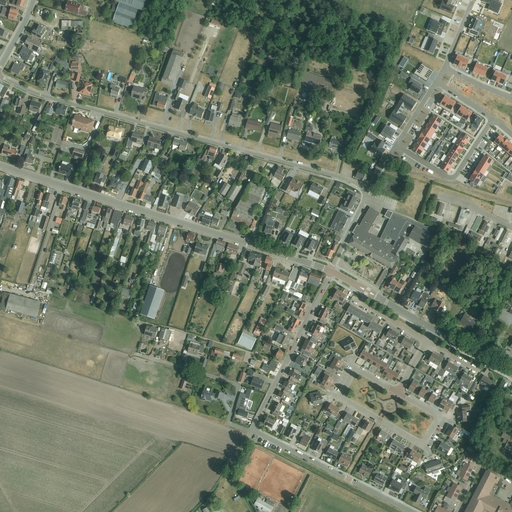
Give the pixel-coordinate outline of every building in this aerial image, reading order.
[(24,9),(26,2),(19,0),(14,0),(13,5),(24,9)] [(143,12),(146,0),(115,0),(115,2),(116,2),(112,11),(116,13),(113,22),(131,29),(138,10),(143,12)] [(443,2),(440,10),(450,14),(454,7),(450,5),(452,1),(450,0),(445,0),(444,3),(443,2)] [(481,0),(481,2),(490,5),(488,10),(493,12),(495,7),(499,9),(501,4),(498,3),(499,0),(481,0)] [(81,6),(68,2),(65,11),(78,15),(86,17),(88,13),(83,11),(85,7),(81,6)] [(3,7),(2,11),(17,15),(18,14),(19,14),(19,12),(19,11),(19,10),(11,8),(11,10),(3,7)] [(17,15),(2,11),(1,14),(6,16),(6,15),(9,16),(8,19),(16,21),(16,20),(17,20),(18,18),(17,17),(17,15)] [(470,25),(468,29),(470,30),(469,33),(477,37),(479,33),(476,32),(480,21),(473,18),(471,22),(470,25)] [(62,21),(62,27),(61,27),(61,30),(74,31),(74,34),(83,34),(83,22),(62,21)] [(431,25),(429,31),(436,34),(438,30),(442,32),(447,22),(443,21),(441,24),(436,22),(433,21),(431,25)] [(44,34),(46,30),(43,29),(44,28),(39,26),(36,32),(34,31),(32,35),(41,39),(43,35),(43,34),(44,34)] [(0,36),(6,39),(9,33),(0,29),(0,36)] [(429,39),(424,50),(433,54),(438,42),(433,40),(434,36),(429,34),(427,38),(429,39)] [(38,50),(41,44),(28,37),(25,43),(31,46),(30,49),(38,53),(39,50),(38,50)] [(90,40),(84,40),(83,44),(82,44),(82,50),(89,50),(90,40)] [(27,62),(27,60),(31,62),(34,56),(30,55),(32,52),(23,47),(19,55),(23,57),(22,59),(27,62)] [(173,50),(163,79),(173,82),(173,81),(183,54),(173,50)] [(455,53),(453,59),(456,60),(454,65),(459,67),(464,57),(455,53)] [(464,57),(459,67),(465,70),(467,64),(470,66),(473,60),(464,57)] [(21,71),(24,65),(20,63),(19,66),(15,64),(11,71),(18,75),(20,70),(21,71)] [(416,70),(414,74),(421,79),(426,82),(429,78),(433,71),(427,68),(421,64),(418,69),(420,70),(419,71),(416,70)] [(476,64),(473,73),(478,75),(482,67),(476,64)] [(482,67),(478,75),(484,78),(488,69),(482,67)] [(493,69),(491,74),(494,75),(491,81),(497,83),(502,72),(493,69)] [(37,81),(45,84),(49,73),(42,70),(37,81)] [(335,82),(302,71),(298,86),(302,87),(305,86),(308,88),(310,89),(324,94),(327,87),(333,89),(335,82)] [(502,72),(497,83),(503,85),(505,80),(508,81),(510,76),(502,72)] [(55,88),(65,90),(67,83),(58,80),(58,78),(55,78),(54,82),(57,83),(55,88)] [(411,79),(408,84),(412,86),(409,91),(413,93),(414,92),(416,93),(418,95),(418,94),(419,94),(421,91),(420,90),(422,89),(420,88),(421,85),(418,83),(411,79)] [(187,82),(182,80),(179,87),(184,90),(187,82)] [(79,93),(89,96),(92,85),(82,82),(79,93)] [(0,95),(2,97),(5,91),(7,92),(8,89),(3,86),(0,84),(0,95)] [(205,97),(211,99),(216,86),(210,84),(205,97)] [(145,97),(147,90),(144,89),(144,90),(134,87),(131,97),(141,100),(142,96),(145,97)] [(175,109),(183,112),(187,102),(179,99),(178,98),(180,93),(177,91),(174,100),(177,101),(178,101),(175,109)] [(155,98),(153,105),(157,107),(165,109),(168,98),(159,96),(160,94),(156,93),(154,98),(155,98)] [(398,103),(395,106),(402,111),(404,107),(410,111),(415,102),(405,96),(399,104),(398,103)] [(18,98),(18,99),(17,99),(15,106),(19,107),(17,113),(24,115),(26,108),(22,107),(24,101),(21,100),(21,99),(20,98),(19,97),(18,98)] [(439,100),(436,105),(444,110),(450,100),(445,97),(442,101),(439,100)] [(365,98),(362,109),(369,111),(372,100),(365,98)] [(3,99),(0,107),(0,111),(4,113),(9,101),(3,99)] [(450,100),(444,110),(452,115),(456,110),(455,110),(456,108),(454,106),(455,103),(450,100)] [(29,110),(39,113),(41,105),(31,103),(29,110)] [(56,113),(65,116),(67,108),(58,105),(56,113)] [(205,111),(193,106),(189,114),(194,116),(194,117),(197,118),(197,117),(201,119),(205,111)] [(395,106),(388,118),(401,126),(406,118),(400,114),(402,111),(395,106)] [(456,110),(452,115),(461,120),(467,110),(461,107),(458,112),(456,110)] [(208,110),(208,111),(205,120),(213,122),(215,114),(216,111),(211,110),(211,111),(208,110)] [(467,110),(461,120),(469,125),(472,120),(473,118),(470,117),(472,114),(467,110)] [(271,112),(265,124),(269,126),(273,116),(274,116),(275,113),(271,112)] [(34,122),(36,123),(32,131),(34,132),(38,124),(42,116),(39,114),(34,122)] [(229,125),(240,128),(243,116),(239,115),(238,118),(232,117),(229,125)] [(433,115),(430,121),(438,126),(442,120),(433,115)] [(73,123),(72,126),(73,126),(74,127),(75,128),(78,129),(79,129),(81,129),(82,129),(81,130),(91,133),(94,122),(75,116),(74,120),(73,120),(73,121),(72,121),(72,122),(73,123)] [(472,120),(469,125),(477,130),(483,121),(477,117),(474,122),(472,120)] [(301,133),(292,131),(289,130),(292,119),(289,118),(286,132),(289,133),(287,138),(299,141),(301,133)] [(249,130),(260,133),(262,125),(248,121),(246,130),(249,131),(249,130)] [(430,121),(426,127),(434,132),(438,126),(430,121)] [(271,124),(271,127),(268,136),(279,139),(282,127),(271,124)] [(386,125),(380,135),(387,139),(387,138),(392,141),(393,137),(396,131),(386,125)] [(107,136),(114,138),(115,136),(120,138),(122,130),(110,127),(107,136)] [(305,142),(319,146),(322,137),(312,134),(313,129),(307,127),(305,133),(307,133),(305,142)] [(426,127),(422,133),(431,138),(434,132),(426,127)] [(28,131),(28,133),(27,132),(24,139),(28,141),(32,133),(28,131)] [(129,138),(126,147),(131,148),(133,142),(141,145),(144,136),(133,133),(132,139),(129,138)] [(422,133),(419,139),(427,144),(431,138),(422,133)] [(462,133),(458,139),(466,144),(470,138),(462,133)] [(500,135),(494,143),(498,146),(504,139),(500,135)] [(149,138),(147,146),(155,149),(155,151),(155,152),(158,153),(158,152),(159,151),(158,151),(158,150),(162,151),(163,145),(160,144),(161,141),(149,138)] [(179,150),(185,152),(188,144),(178,141),(179,139),(175,138),(173,145),(179,147),(179,148),(179,150)] [(419,139),(415,145),(423,150),(427,144),(419,139)] [(458,139),(454,145),(463,150),(466,144),(458,139)] [(504,139),(498,146),(503,150),(508,142),(504,139)] [(374,144),(369,151),(381,158),(385,151),(381,148),(382,147),(383,147),(385,143),(379,140),(376,145),(374,144)] [(346,148),(348,142),(345,141),(345,144),(331,141),(329,149),(343,152),(344,147),(346,148)] [(511,145),(508,142),(503,150),(507,153),(511,146),(511,145)] [(4,145),(2,154),(16,159),(18,152),(10,149),(11,147),(4,145)] [(415,145),(411,151),(420,156),(423,150),(415,145)] [(454,145),(451,151),(459,156),(463,150),(454,145)] [(208,152),(207,156),(210,157),(209,159),(214,161),(217,149),(211,147),(210,148),(208,148),(207,151),(208,151),(208,152)] [(24,156),(27,157),(26,163),(33,165),(35,158),(30,157),(32,151),(26,149),(24,156)] [(73,155),(83,158),(85,153),(75,150),(73,155)] [(114,150),(111,156),(116,158),(119,152),(114,150)] [(205,158),(208,152),(206,150),(204,154),(203,153),(200,159),(204,161),(206,159),(205,158)] [(118,159),(124,162),(128,153),(123,151),(123,153),(121,152),(118,159)] [(451,151),(447,156),(455,162),(459,156),(451,151)] [(221,154),(216,164),(214,166),(221,170),(222,168),(223,168),(229,159),(221,154)] [(447,156),(443,162),(452,167),(455,162),(447,156)] [(485,156),(481,161),(489,166),(492,161),(485,156)] [(160,158),(157,163),(163,167),(166,162),(160,158)] [(141,171),(148,174),(154,163),(146,159),(141,171)] [(481,161),(478,166),(486,171),(489,166),(481,161)] [(443,162),(439,168),(448,174),(452,167),(443,162)] [(59,173),(67,175),(69,176),(72,166),(69,165),(68,166),(68,167),(61,164),(59,173)] [(286,175),(280,172),(282,169),(277,166),(276,170),(277,170),(274,177),(273,179),(276,181),(277,179),(282,182),(286,175)] [(478,166),(475,171),(484,176),(483,175),(486,171),(478,166)] [(242,187),(246,180),(244,178),(247,173),(244,171),(236,183),(235,183),(226,198),(233,202),(242,187)] [(475,171),(472,176),(481,181),(484,176),(475,171)] [(355,178),(365,183),(368,176),(359,172),(355,178)] [(98,173),(97,176),(94,183),(100,185),(101,182),(104,183),(107,177),(98,173)] [(472,176),(469,181),(477,186),(480,181),(481,181),(472,176)] [(117,179),(116,179),(113,178),(111,183),(110,186),(115,188),(114,190),(118,192),(122,182),(120,181),(121,180),(121,179),(120,178),(119,177),(118,177),(117,179)] [(5,191),(4,191),(2,197),(1,201),(5,202),(7,198),(10,199),(16,181),(9,179),(5,191)] [(227,179),(225,183),(219,193),(225,197),(234,183),(227,179)] [(289,180),(283,190),(289,194),(292,190),(299,194),(301,190),(302,190),(302,189),(304,185),(293,179),(292,181),(289,180)] [(22,183),(17,181),(12,199),(15,199),(16,195),(18,196),(22,183)] [(139,191),(143,183),(139,181),(135,190),(132,188),(129,196),(135,198),(138,191),(139,191)] [(234,211),(231,220),(246,226),(245,228),(253,231),(257,222),(253,220),(254,217),(253,217),(261,199),(265,190),(254,185),(255,183),(251,181),(250,184),(245,192),(246,193),(234,211)] [(145,182),(138,199),(142,201),(143,200),(147,202),(149,197),(145,196),(145,194),(149,184),(145,182)] [(317,185),(313,183),(309,190),(320,196),(324,189),(320,187),(320,186),(317,184),(317,185)] [(171,198),(167,197),(168,194),(166,194),(167,191),(164,190),(165,185),(163,185),(162,188),(161,188),(160,192),(158,198),(160,199),(158,206),(167,209),(171,198)] [(344,200),(355,205),(358,199),(355,197),(356,195),(348,191),(344,200)] [(183,202),(187,203),(188,201),(189,197),(177,192),(172,206),(180,209),(183,202)] [(38,200),(36,207),(32,216),(31,216),(30,221),(34,223),(39,210),(39,208),(42,201),(41,201),(43,194),(39,193),(36,200),(38,200)] [(71,208),(79,211),(82,202),(74,199),(71,208)] [(339,209),(348,212),(349,210),(352,211),(355,205),(344,200),(339,209)] [(188,201),(187,203),(185,205),(187,207),(185,210),(188,212),(187,213),(190,215),(191,214),(195,217),(200,208),(188,201)] [(16,212),(21,214),(24,204),(19,202),(16,212)] [(84,224),(85,222),(90,204),(86,203),(84,210),(85,210),(82,219),(81,219),(80,223),(84,224)] [(437,216),(441,217),(445,206),(440,204),(437,216)] [(91,215),(88,214),(85,222),(95,225),(98,217),(95,216),(95,214),(99,215),(101,209),(93,207),(91,215)] [(359,227),(357,225),(352,233),(354,234),(349,244),(392,269),(396,262),(396,263),(399,257),(401,254),(410,239),(427,249),(436,235),(436,234),(438,231),(428,227),(427,228),(392,214),(393,213),(388,211),(384,216),(384,217),(389,220),(381,237),(385,239),(386,237),(395,242),(393,246),(383,242),(384,241),(368,233),(379,214),(380,214),(374,211),(375,210),(369,207),(367,211),(368,212),(359,227)] [(102,221),(106,222),(104,228),(106,228),(110,215),(111,215),(112,211),(105,208),(102,217),(103,217),(102,221)] [(63,219),(69,221),(72,212),(67,210),(63,219)] [(462,210),(458,224),(462,226),(464,218),(468,219),(469,215),(465,214),(466,211),(462,210)] [(198,218),(203,220),(202,223),(209,225),(213,215),(209,214),(210,214),(201,211),(200,215),(199,215),(198,218)] [(338,211),(330,228),(340,233),(341,229),(343,230),(344,226),(346,223),(348,219),(345,217),(346,215),(338,211)] [(109,231),(110,228),(113,229),(113,230),(117,232),(119,226),(118,226),(119,222),(120,222),(122,218),(123,214),(116,212),(116,214),(114,213),(111,224),(110,225),(108,224),(106,230),(109,231)] [(211,224),(217,226),(221,216),(216,214),(213,218),(211,224)] [(128,225),(131,227),(134,218),(130,217),(131,216),(126,215),(123,225),(127,226),(128,225)] [(266,221),(265,225),(267,226),(264,233),(271,235),(273,230),(274,230),(275,226),(274,226),(275,221),(271,220),(272,217),(268,216),(266,221)] [(471,230),(476,232),(483,218),(478,216),(471,230)] [(45,217),(41,229),(45,231),(49,219),(45,217)] [(135,231),(134,233),(134,235),(140,237),(145,221),(139,219),(137,226),(137,227),(138,228),(137,231),(135,231)] [(486,221),(481,230),(487,232),(490,227),(487,226),(489,223),(486,221)] [(154,231),(156,224),(149,222),(148,226),(147,226),(146,230),(151,232),(149,238),(146,237),(144,242),(143,242),(142,245),(149,247),(150,244),(149,244),(150,242),(153,235),(153,234),(154,231)] [(158,234),(157,236),(161,238),(161,237),(164,238),(167,227),(160,225),(158,234)] [(497,237),(495,239),(498,241),(504,229),(501,228),(499,231),(496,230),(494,235),(497,237)] [(110,254),(114,255),(120,236),(122,230),(118,229),(110,254)] [(284,239),(282,242),(288,245),(294,234),(285,230),(281,238),(284,239)] [(506,244),(511,232),(507,230),(502,242),(506,244)] [(480,242),(482,237),(477,235),(472,232),(470,234),(472,235),(471,237),(480,242)] [(193,241),(195,236),(188,234),(185,242),(191,244),(191,246),(193,246),(194,241),(193,241)] [(298,234),(293,245),(299,248),(301,245),(303,247),(307,239),(298,234)] [(146,253),(144,257),(148,258),(150,253),(153,254),(154,253),(159,254),(164,239),(158,237),(156,236),(153,235),(150,242),(151,242),(148,250),(147,250),(146,253)] [(335,253),(339,242),(340,243),(341,239),(337,237),(335,241),(336,241),(331,251),(329,250),(326,257),(331,259),(334,252),(335,253)] [(319,242),(310,238),(305,248),(311,252),(312,249),(315,250),(319,242)] [(226,244),(216,240),(210,256),(213,257),(215,252),(216,252),(217,250),(223,252),(226,244)] [(194,253),(200,254),(206,256),(208,247),(197,244),(194,253)] [(239,248),(236,247),(229,245),(227,251),(233,254),(233,255),(236,256),(239,248)] [(248,261),(252,262),(251,265),(257,266),(258,263),(260,264),(262,256),(250,253),(248,261)] [(266,270),(270,272),(272,267),(271,266),(273,260),(266,259),(264,265),(265,265),(264,266),(267,266),(266,270)] [(170,260),(166,271),(170,272),(174,261),(170,260)] [(238,273),(243,275),(247,265),(242,264),(238,273)] [(390,274),(394,276),(398,269),(395,266),(390,274)] [(298,279),(306,282),(310,271),(302,268),(299,276),(300,276),(298,279)] [(285,283),(286,283),(289,275),(284,273),(275,270),(273,278),(272,281),(280,283),(279,285),(284,286),(285,283)] [(307,283),(319,287),(320,283),(322,277),(311,273),(307,283)] [(388,288),(393,291),(398,283),(394,281),(396,280),(392,278),(389,282),(391,283),(388,288)] [(398,283),(393,291),(399,294),(401,289),(403,290),(404,287),(409,290),(414,282),(409,279),(407,283),(403,281),(401,285),(398,283)] [(436,288),(440,291),(445,282),(441,280),(436,288)] [(261,294),(265,297),(270,287),(265,285),(261,294)] [(150,286),(140,315),(154,320),(164,291),(150,286)] [(121,295),(130,298),(132,292),(123,289),(121,295)] [(332,293),(329,299),(332,300),(333,298),(337,301),(342,293),(337,291),(335,294),(332,293)] [(414,293),(411,299),(418,302),(420,303),(418,306),(423,309),(431,296),(423,292),(421,297),(414,293)] [(6,310),(12,311),(36,318),(37,316),(40,317),(42,310),(39,309),(41,303),(6,293),(1,310),(6,312),(6,310)] [(342,293),(337,301),(342,304),(341,306),(344,307),(347,301),(344,300),(346,296),(342,293)] [(443,301),(442,303),(439,301),(438,302),(435,300),(431,308),(434,310),(441,314),(447,303),(443,301)] [(298,309),(297,309),(304,312),(307,306),(298,301),(295,307),(298,309)] [(347,312),(352,315),(356,309),(350,305),(347,312)] [(304,312),(297,309),(296,312),(288,308),(286,312),(293,315),(301,318),(304,312)] [(322,309),(320,313),(327,317),(328,314),(330,315),(333,311),(326,308),(325,310),(322,309)] [(352,315),(358,318),(362,312),(356,309),(352,315)] [(358,318),(364,322),(368,315),(362,312),(358,318)] [(327,317),(320,313),(317,318),(321,319),(319,322),(325,325),(328,320),(326,319),(327,317)] [(364,322),(370,325),(372,322),(373,319),(368,315),(364,322)] [(460,324),(471,331),(476,323),(469,319),(470,318),(465,315),(460,324)] [(293,318),(290,324),(297,327),(300,321),(293,318)] [(261,319),(254,335),(259,338),(267,322),(261,319)] [(368,328),(374,331),(377,325),(372,322),(370,325),(368,328)] [(319,332),(322,333),(324,329),(326,330),(327,327),(319,323),(318,325),(314,324),(312,329),(319,332)] [(297,327),(290,324),(287,331),(293,334),(297,327)] [(377,325),(374,331),(379,335),(383,328),(377,325)] [(144,335),(155,338),(158,329),(147,326),(144,335)] [(169,329),(169,330),(162,328),(159,338),(168,341),(170,334),(172,335),(174,330),(169,329)] [(312,329),(310,333),(313,335),(312,337),(317,340),(318,338),(320,338),(322,334),(319,332),(312,329)] [(387,338),(390,340),(394,332),(389,329),(387,333),(385,332),(380,340),(383,341),(384,340),(386,341),(387,338)] [(388,344),(395,348),(399,340),(397,339),(399,335),(394,332),(390,340),(388,344)] [(243,333),(238,344),(251,350),(257,339),(243,333)] [(278,343),(278,344),(286,347),(288,342),(289,343),(291,339),(282,335),(280,334),(276,342),(278,343)] [(306,340),(304,345),(311,348),(314,344),(316,345),(317,341),(311,338),(310,341),(306,340)] [(403,346),(405,348),(409,341),(404,338),(403,340),(401,339),(400,340),(399,340),(395,348),(398,350),(399,348),(401,349),(403,346)] [(342,344),(346,352),(352,348),(353,350),(357,348),(352,339),(342,344)] [(409,341),(405,348),(408,349),(407,351),(414,355),(417,349),(412,346),(414,343),(409,341)] [(190,345),(188,352),(194,354),(193,354),(198,356),(199,352),(203,353),(205,346),(201,345),(193,343),(193,345),(190,345)] [(311,348),(304,345),(302,349),(305,351),(303,354),(309,357),(311,354),(312,355),(315,350),(311,348)] [(275,357),(280,360),(284,354),(281,353),(281,351),(273,347),(272,350),(278,353),(275,357)] [(225,357),(228,358),(227,365),(229,366),(231,357),(229,357),(230,353),(223,351),(213,348),(211,356),(213,357),(214,353),(226,356),(225,357)] [(359,358),(365,362),(369,355),(365,352),(366,350),(364,349),(363,351),(359,358)] [(295,363),(302,367),(304,361),(306,362),(309,358),(301,354),(299,357),(298,356),(295,363)] [(330,362),(332,363),(340,368),(343,363),(341,362),(342,359),(333,354),(329,361),(330,362)] [(428,365),(432,367),(438,357),(433,354),(431,357),(428,356),(424,362),(429,364),(428,365)] [(365,362),(371,365),(377,356),(375,355),(374,357),(369,355),(365,362)] [(371,365),(377,369),(381,362),(377,359),(378,357),(377,356),(371,365)] [(434,373),(437,376),(444,365),(441,363),(443,360),(438,357),(432,367),(436,370),(434,373)] [(271,361),(269,366),(264,364),(261,369),(269,373),(270,371),(274,373),(278,365),(271,361)] [(340,368),(332,363),(330,362),(326,370),(334,374),(335,371),(337,372),(340,368)] [(377,369),(383,372),(384,373),(388,366),(389,363),(387,362),(386,364),(381,362),(377,369)] [(446,372),(449,374),(453,366),(448,363),(446,366),(444,365),(437,376),(442,378),(446,372)] [(386,379),(388,380),(393,372),(389,369),(390,367),(388,366),(384,373),(383,372),(382,375),(387,378),(386,379)] [(453,366),(449,374),(447,377),(455,382),(460,374),(457,372),(459,369),(453,366)] [(291,371),(288,376),(299,381),(301,376),(299,375),(301,372),(294,369),(293,372),(291,371)] [(324,377),(323,380),(330,384),(333,379),(331,378),(333,376),(325,371),(322,376),(324,377)] [(393,372),(388,380),(390,381),(391,380),(395,382),(399,375),(400,373),(399,372),(397,374),(393,372)] [(460,375),(455,383),(458,385),(462,387),(463,386),(468,377),(464,374),(462,377),(460,375)] [(492,383),(486,379),(486,378),(483,376),(479,384),(485,388),(483,390),(487,392),(488,389),(488,390),(492,383)] [(473,379),(468,377),(463,386),(467,389),(466,390),(469,391),(473,383),(471,382),(473,379)] [(262,390),(264,382),(254,378),(251,386),(255,387),(254,388),(254,389),(255,391),(257,391),(258,391),(259,390),(259,389),(262,390)] [(283,386),(291,390),(293,385),(294,386),(295,383),(289,380),(288,383),(286,381),(283,386)] [(330,384),(323,380),(320,385),(318,383),(316,386),(324,391),(326,388),(328,389),(330,384)] [(414,380),(408,390),(413,393),(415,390),(417,391),(421,385),(418,384),(419,382),(414,380)] [(418,396),(423,399),(424,396),(427,397),(431,390),(429,388),(427,391),(422,389),(418,396)] [(222,399),(224,394),(217,392),(216,395),(205,390),(202,397),(203,398),(202,400),(205,401),(205,400),(206,400),(206,399),(211,401),(213,396),(222,399)] [(289,399),(290,397),(292,398),(294,395),(284,390),(283,393),(280,392),(278,397),(285,400),(284,401),(288,403),(290,399),(289,399)] [(313,401),(314,405),(323,403),(321,395),(320,396),(319,392),(310,395),(312,402),(313,401)] [(433,392),(428,402),(433,404),(434,401),(437,403),(440,397),(433,392)] [(438,408),(443,410),(449,400),(444,397),(445,396),(442,395),(438,402),(441,404),(438,408)] [(236,409),(234,414),(247,418),(248,413),(244,412),(245,411),(239,409),(239,407),(242,398),(239,397),(236,406),(236,408),(236,409)] [(449,400),(443,410),(448,413),(450,409),(452,410),(455,405),(453,404),(454,403),(453,402),(454,401),(454,400),(450,398),(449,400)] [(279,412),(282,406),(275,402),(271,411),(273,412),(272,415),(278,418),(281,412),(279,412)] [(328,403),(323,412),(326,414),(326,413),(331,416),(336,407),(331,405),(328,403)] [(457,412),(458,423),(467,422),(466,410),(470,410),(470,406),(462,407),(462,412),(457,412)] [(336,407),(331,416),(335,418),(335,419),(338,421),(341,415),(339,413),(341,410),(336,407)] [(343,421),(349,424),(353,417),(347,414),(343,421)] [(353,417),(349,424),(355,427),(359,421),(353,417)] [(264,425),(272,429),(274,431),(278,423),(267,418),(266,419),(267,419),(264,425)] [(359,428),(356,433),(360,436),(363,430),(368,433),(372,426),(366,422),(362,429),(359,428)] [(290,428),(285,436),(292,440),(295,433),(298,435),(302,428),(298,426),(296,431),(290,428)] [(451,426),(448,431),(455,435),(458,437),(461,432),(463,429),(456,426),(455,428),(451,426)] [(353,430),(347,440),(347,441),(350,442),(356,432),(353,430)] [(381,440),(380,440),(381,442),(386,445),(391,436),(381,431),(377,438),(381,440)] [(455,435),(448,431),(446,435),(450,438),(448,440),(454,444),(456,441),(453,439),(455,435)] [(302,432),(298,440),(299,440),(301,441),(300,444),(306,447),(310,440),(311,438),(305,434),(305,433),(302,432)] [(504,439),(504,440),(502,443),(506,445),(505,448),(511,451),(511,442),(510,442),(511,438),(511,437),(503,433),(501,438),(504,439)] [(395,451),(399,444),(391,439),(386,448),(389,450),(390,448),(392,450),(390,453),(393,454),(395,451)] [(317,441),(313,450),(319,453),(322,448),(325,449),(328,443),(322,440),(321,443),(317,441)] [(437,450),(447,455),(449,456),(453,450),(455,450),(456,447),(449,443),(447,446),(442,443),(437,450)] [(399,444),(395,451),(400,455),(400,456),(403,458),(406,452),(403,450),(405,447),(399,444)] [(331,460),(335,462),(339,453),(329,448),(325,455),(332,459),(331,460)] [(410,464),(412,461),(416,453),(412,451),(411,451),(409,449),(404,458),(406,460),(406,461),(410,464)] [(416,465),(418,467),(422,461),(420,459),(421,456),(416,453),(412,461),(410,464),(415,467),(416,465)] [(338,463),(341,465),(342,464),(348,467),(352,459),(342,454),(338,463)] [(432,472),(443,468),(440,460),(434,463),(434,462),(430,463),(430,464),(425,466),(428,474),(433,473),(432,472)] [(461,467),(459,469),(470,474),(474,467),(466,463),(463,468),(461,467)] [(365,477),(368,479),(372,470),(369,469),(362,466),(359,473),(365,476),(365,477)] [(488,471),(496,475),(498,471),(490,467),(488,471)] [(458,470),(456,475),(459,476),(459,477),(467,481),(470,474),(459,469),(458,471),(458,470)] [(373,481),(383,486),(387,479),(379,475),(380,472),(376,470),(373,476),(375,478),(373,481)] [(511,511),(511,502),(510,506),(489,496),(495,485),(497,486),(499,482),(500,479),(495,477),(486,472),(465,511),(482,511),(484,510),(486,511),(511,511)] [(404,490),(408,482),(402,479),(400,484),(393,480),(388,489),(393,491),(393,490),(399,493),(401,489),(404,490)] [(449,487),(447,489),(458,495),(462,488),(459,486),(454,484),(451,488),(449,487)] [(416,487),(413,493),(417,495),(413,502),(418,504),(422,498),(426,499),(429,494),(430,490),(425,488),(424,491),(416,487)] [(458,495),(447,489),(446,491),(449,493),(447,497),(455,501),(458,495)] [(254,505),(259,508),(258,509),(263,511),(266,511),(267,511),(269,511),(270,511),(273,507),(260,500),(261,499),(259,498),(254,505)]
